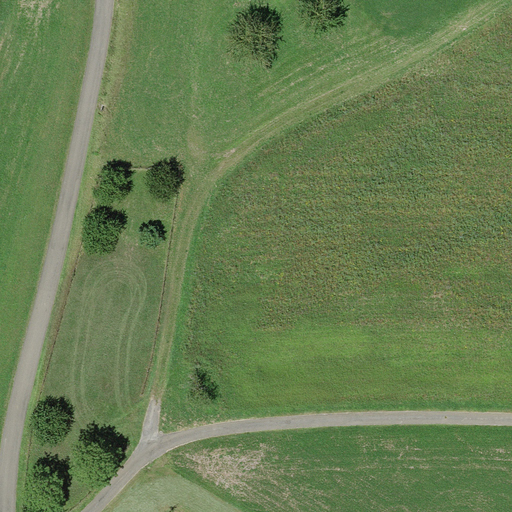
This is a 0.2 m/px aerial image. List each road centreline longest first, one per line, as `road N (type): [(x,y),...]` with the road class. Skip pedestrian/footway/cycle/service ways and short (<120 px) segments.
road 1 (unclassified): [(101,0),(0,489)]
road 2 (track): [(147,455),(194,201),(258,127),(360,62)]
road 3 (track): [(86,511),(147,455),(182,437),(295,421),(511,417)]
